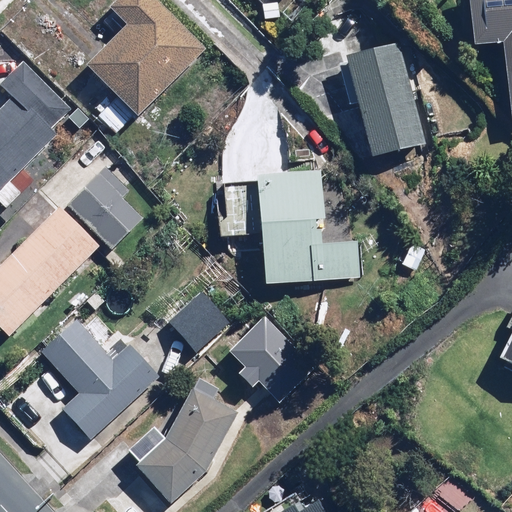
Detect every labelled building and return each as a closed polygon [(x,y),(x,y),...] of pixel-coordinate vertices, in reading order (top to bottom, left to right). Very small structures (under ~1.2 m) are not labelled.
[(208,54),(156,0),(117,0),(108,9),(127,29),(89,65),(101,77),(79,97),(115,135),(136,115),(140,119),(208,54)] [(502,44),(511,120),(511,0),(470,0),(477,47),(502,44)] [(400,42),(345,56),(372,159),(427,145),(400,42)] [(0,202),(8,211),(34,185),(22,172),(57,136),(70,149),(89,130),(21,63),(1,84),(13,96),(0,108),(0,202)] [(167,168),(157,156),(135,175),(145,187),(167,168)] [(129,189),(106,166),(66,205),(112,251),(143,221),(121,198),(129,189)] [(325,246),(319,171),(259,176),(267,287),(359,280),(357,243),(325,246)] [(99,247),(60,208),(0,268),(0,329),(8,338),(99,247)] [(429,251),(409,243),(400,265),(420,273),(429,251)] [(226,326),(199,294),(169,320),(197,351),(226,326)] [(245,367),(240,373),(253,386),(259,380),(281,401),(313,366),(263,319),(230,353),(245,367)] [(103,454),(170,392),(129,347),(113,361),(76,320),(41,352),(80,394),(62,410),(103,454)] [(511,332),(498,359),(511,366),(511,332)] [(206,470),(236,413),(212,400),(218,390),(202,381),(196,392),(192,389),(167,437),(135,470),(171,506),(206,470)] [(455,511),(430,492),(414,511),(455,511)] [(324,511),(317,497),(288,511),(324,511)]
